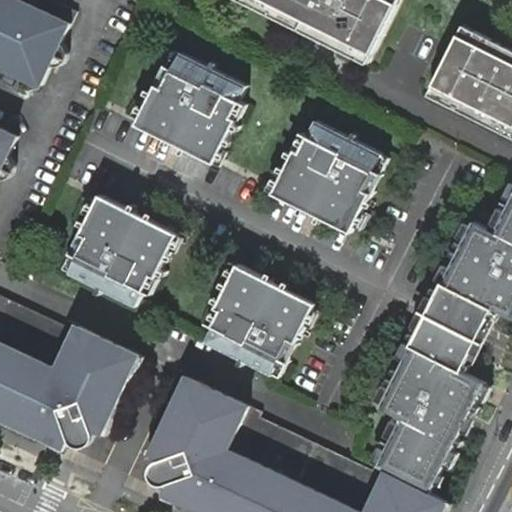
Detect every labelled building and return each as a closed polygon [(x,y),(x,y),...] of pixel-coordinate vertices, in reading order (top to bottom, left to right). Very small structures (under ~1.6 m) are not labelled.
[(0,0),(0,63),(44,84),(78,10),(55,0),(0,0)] [(235,0),(368,65),(399,0),(235,0)] [(511,136),(511,49),(465,26),(430,96),(511,136)] [(169,65),(175,69),(183,53),(176,49),(169,65)] [(158,85),(149,104),(142,119),(220,158),(225,148),(239,120),(234,118),(241,102),(249,86),(183,53),(175,69),(165,89),(158,85)] [(169,65),(158,85),(165,89),(175,69),(169,65)] [(142,119),(149,104),(143,100),(135,115),(142,119)] [(249,105),(241,102),(234,118),(239,120),(241,121),(249,105)] [(220,158),(142,119),(139,125),(217,164),(220,158)] [(279,187),(359,228),(367,212),(376,194),(369,190),(379,171),(387,155),(318,121),(311,137),(303,152),(298,149),(284,178),(279,187)] [(0,415),(68,447),(72,439),(101,429),(108,433),(145,354),(71,320),(68,327),(0,296),(0,177),(20,136),(0,126),(0,415)] [(296,149),(298,149),(303,152),(311,137),(304,132),(296,149)] [(231,152),(225,148),(220,158),(217,164),(223,167),(231,152)] [(394,158),(387,155),(379,171),(386,174),(394,158)] [(386,174),(379,171),(369,190),(376,194),(386,174)] [(269,190),(276,194),(279,187),(284,178),(277,175),(269,190)] [(356,234),(359,228),(279,187),(276,194),(356,234)] [(179,240),(182,234),(104,194),(101,202),(179,240)] [(86,213),(93,216),(101,202),(94,198),(86,213)] [(160,278),(174,250),(179,240),(101,202),(93,216),(84,235),(91,238),(81,258),(72,274),(139,307),(147,291),(155,276),(160,278)] [(511,205),(509,211),(502,226),(498,232),(476,221),(474,226),(467,240),(458,258),(450,273),(445,285),(437,300),(436,302),(429,315),(423,327),(423,328),(415,344),(410,355),(402,370),(393,387),(386,402),(383,407),(406,417),(403,424),(395,439),(390,449),(382,466),(434,492),(447,465),(455,450),(464,431),(472,416),(480,399),(488,383),(465,371),(474,352),(480,340),(487,327),(497,308),(511,315),(511,205)] [(495,223),(502,226),(509,211),(502,207),(495,223)] [(367,212),(359,228),(366,231),(373,216),(367,212)] [(460,237),(467,240),(474,226),(468,222),(460,237)] [(179,240),(174,250),(181,253),(189,237),(182,234),(179,240)] [(74,255),(81,258),(91,238),(84,235),(74,255)] [(66,271),(72,274),(81,258),(74,255),(66,271)] [(443,270),(450,273),(458,258),(451,255),(443,270)] [(233,279),(237,270),(241,263),(234,260),(226,276),(233,279)] [(241,263),(237,270),(317,310),(321,304),(241,263)] [(317,310),(237,270),(233,279),(219,308),(224,310),(216,326),(208,342),(277,376),(284,360),(294,340),(301,343),(310,325),(317,310)] [(162,279),(160,278),(155,276),(147,291),(154,295),(162,279)] [(430,297),(437,300),(445,285),(438,281),(430,297)] [(436,302),(437,300),(430,297),(423,311),(416,325),(423,328),(423,327),(429,315),(436,302)] [(209,323),(216,326),(224,310),(219,308),(217,306),(209,323)] [(324,313),(317,310),(310,325),(317,328),(324,313)] [(415,344),(423,328),(416,325),(409,340),(415,344)] [(291,363),(301,343),(294,340),(284,360),(291,363)] [(396,366),(402,370),(410,355),(403,351),(396,366)] [(283,379),(291,363),(284,360),(277,376),(283,379)] [(445,511),(452,500),(434,492),(380,467),(376,474),(260,419),(263,411),(190,377),(153,455),(161,459),(171,485),(167,493),(207,511),(445,511)] [(379,399),(386,402),(393,387),(386,383),(379,399)] [(495,387),(488,383),(480,399),(487,402),(495,387)] [(479,419),(472,416),(464,431),(471,435),(479,419)] [(388,435),(395,439),(403,424),(396,421),(388,435)] [(383,446),(375,462),(382,466),(390,449),(383,446)] [(455,450),(447,465),(454,468),(461,454),(455,450)]
